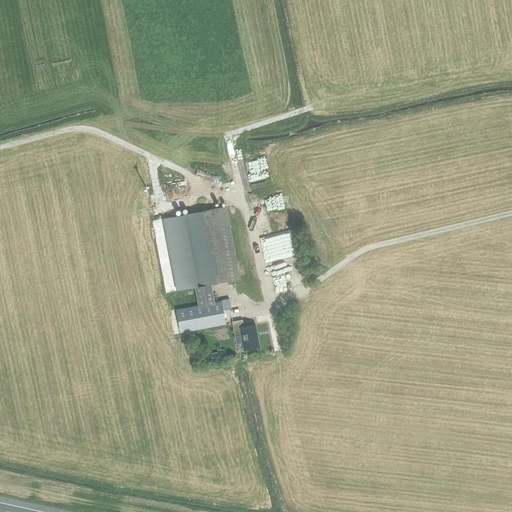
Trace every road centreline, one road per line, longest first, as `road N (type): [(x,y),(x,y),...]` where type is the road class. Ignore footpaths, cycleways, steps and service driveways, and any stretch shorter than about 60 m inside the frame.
road 1 (track): [(271,311),(245,204),(94,130),(0,146)]
road 2 (residential): [(511,212),(373,246),(271,311)]
road 3 (track): [(245,204),(228,134),(311,107)]
